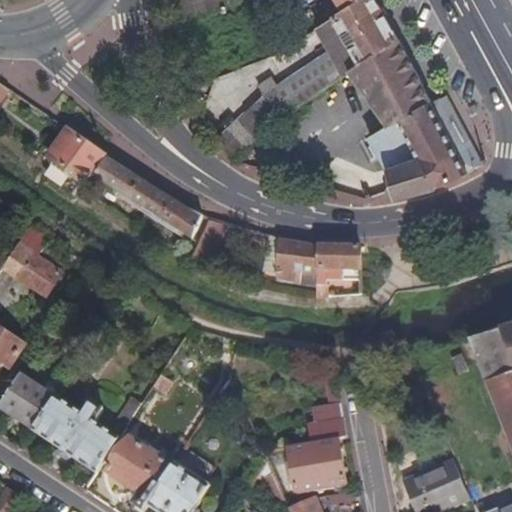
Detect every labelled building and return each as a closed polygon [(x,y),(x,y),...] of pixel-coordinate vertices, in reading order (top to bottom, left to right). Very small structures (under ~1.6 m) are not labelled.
[(221,9),(219,0),(173,0),(178,20),(221,9)] [(314,26),(332,56),(342,72),(350,68),(401,39),(387,13),(379,0),(361,0),(331,16),(314,26)] [(324,0),(322,1),(331,16),(361,0),(324,0)] [(418,71),(401,39),(350,68),(383,129),(434,102),(418,71)] [(332,56),(271,95),(282,113),(342,72),(332,56)] [(294,147),(359,102),(342,72),(282,113),(274,119),(294,147)] [(0,104),(10,91),(0,84),(0,104)] [(266,99),(262,95),(217,141),(227,150),(237,160),(239,157),(249,144),(261,131),(274,119),(282,113),(266,99)] [(434,102),(468,169),(482,162),(464,129),(446,96),(434,102)] [(383,129),(365,138),(393,191),(397,199),(439,187),(470,173),(468,169),(434,102),(383,129)] [(42,126),(58,136),(63,128),(59,125),(48,118),(42,126)] [(88,186),(94,179),(108,158),(70,132),(51,160),(88,186)] [(108,158),(94,179),(195,240),(205,216),(194,211),(153,186),(108,158)] [(336,190),(334,202),(386,208),(388,196),(336,190)] [(228,223),(211,218),(198,245),(214,252),(228,223)] [(51,239),(31,226),(10,258),(3,268),(48,297),(63,273),(39,258),(51,239)] [(265,255),(279,255),(280,238),(270,235),(265,255)] [(319,246),(280,238),(279,255),(277,280),(317,286),(319,246)] [(192,260),(206,268),(214,252),(198,245),(192,260)] [(319,246),(317,286),(317,297),(335,297),(335,292),(328,292),(328,280),(338,280),(338,274),(363,274),(362,248),(342,247),(319,246)] [(2,253),(0,255),(0,272),(3,268),(10,258),(2,253)] [(511,326),(470,339),(478,357),(511,445),(511,326)] [(26,345),(0,327),(0,373),(6,366),(10,369),(26,345)] [(465,360),(478,357),(470,339),(448,343),(455,361),(465,360)] [(395,352),(400,365),(417,361),(412,349),(395,352)] [(465,360),(455,361),(461,374),(470,371),(465,360)] [(74,391),(90,368),(80,362),(65,385),(74,391)] [(36,430),(57,397),(45,389),(24,375),(2,407),(36,430)] [(166,395),(173,383),(161,375),(153,387),(166,395)] [(324,378),(329,404),(340,403),(334,376),(324,378)] [(235,389),(229,377),(222,389),(235,389)] [(64,387),(51,379),(45,389),(57,397),(64,387)] [(91,401),(83,414),(57,397),(36,430),(99,472),(121,439),(96,422),(104,410),(91,401)] [(129,426),(143,403),(133,397),(118,420),(129,426)] [(340,403),(329,404),(312,407),(315,424),(308,425),(310,442),(337,436),(346,435),(342,416),(340,403)] [(297,493),(346,483),(337,436),(310,442),(287,446),(297,493)] [(139,503),(136,508),(142,511),(145,511),(150,505),(174,466),(129,438),(108,471),(141,492),(136,501),(139,503)] [(437,511),(471,498),(455,460),(405,481),(418,511),(437,511)] [(174,466),(150,505),(160,511),(194,511),(212,485),(177,463),(174,466)] [(281,488),(273,471),(262,476),(270,493),(281,488)] [(11,511),(23,496),(9,486),(0,499),(0,511),(11,511)] [(294,511),(321,511),(315,496),(291,504),(294,511)]
